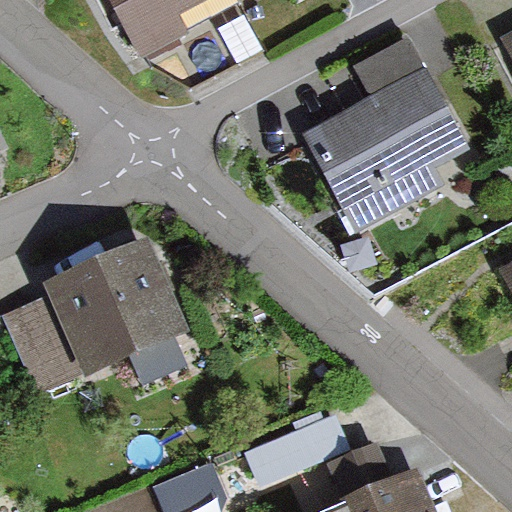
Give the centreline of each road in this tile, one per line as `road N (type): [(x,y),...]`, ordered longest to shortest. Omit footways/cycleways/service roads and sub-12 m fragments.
road 1 (residential): [(511,474),(149,149)]
road 2 (residential): [(420,0),(149,149)]
road 3 (residential): [(149,149),(0,15)]
road 4 (residential): [(149,149),(0,214)]
